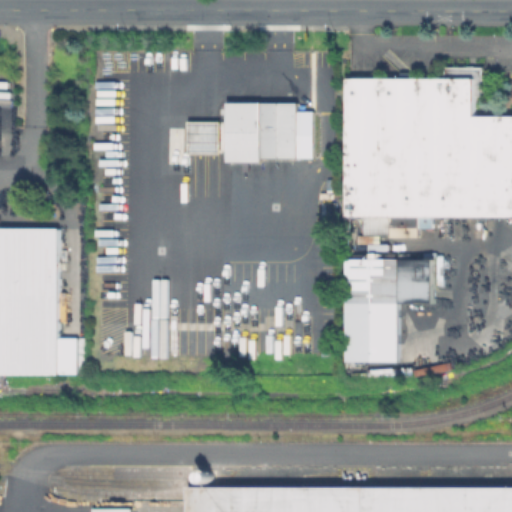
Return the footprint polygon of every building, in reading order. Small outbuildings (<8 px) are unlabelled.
[(478,95),(478,76),(448,76),(448,67),(470,67),(470,65),(477,65),(477,66),(485,66),(485,95),(478,95)] [(448,76),(478,76),(478,95),(477,95),(477,114),(511,114),(511,215),(428,215),(391,215),(350,215),(350,77),(448,77),(448,76)] [(300,99),(300,158),(261,158),(261,163),(225,163),(225,99),(300,99)] [(220,121),(220,155),(187,154),(187,121),(220,121)] [(421,216),(421,227),(394,227),(394,217),(421,216)] [(79,339),(79,375),(0,374),(0,229),(2,230),(63,231),(63,339),(79,339)] [(377,234),(377,243),(361,243),(361,234),(377,234)] [(402,302),(401,360),(348,360),(349,259),(438,259),(438,302),(402,302)] [(511,511),(193,511),(193,493),(193,486),(511,486),(511,511)]
